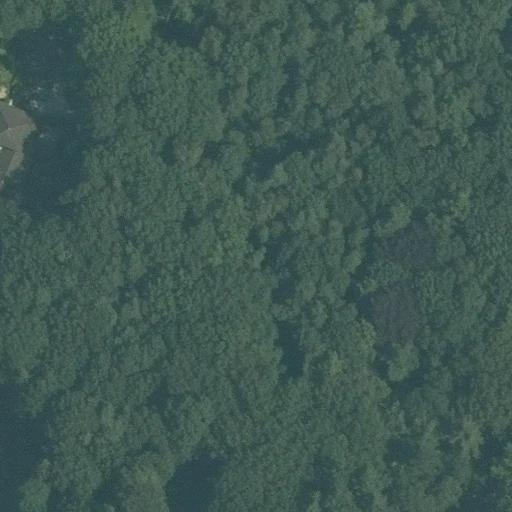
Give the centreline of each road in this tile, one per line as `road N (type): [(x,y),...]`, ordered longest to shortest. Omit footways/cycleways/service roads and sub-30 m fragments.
road 1 (track): [(250,494),(129,0)]
road 2 (unclassified): [(191,511),(511,399)]
